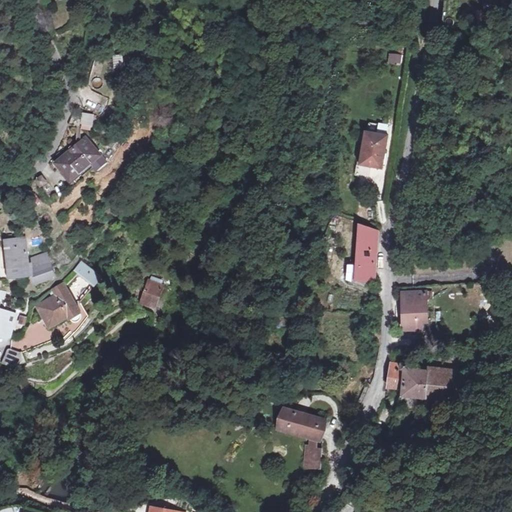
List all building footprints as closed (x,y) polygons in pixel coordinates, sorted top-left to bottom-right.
[(401,65),(402,54),(388,53),(387,64),(401,65)] [(122,54),(112,55),(113,67),(123,66),(122,54)] [(82,112),(79,129),(92,130),(94,113),(82,112)] [(386,135),(364,132),(359,164),(381,167),(386,135)] [(62,172),(71,182),(93,165),(98,173),(108,163),(86,136),(52,163),(59,174),(62,172)] [(245,149),(239,148),(236,168),(242,168),(245,149)] [(62,172),(59,174),(68,184),(71,182),(62,172)] [(116,208),(104,199),(101,211),(110,217),(116,208)] [(357,226),(355,263),(354,276),(362,276),(373,277),(374,259),(376,230),(357,226)] [(54,278),(45,254),(29,260),(24,240),(4,244),(10,281),(32,276),(34,285),(54,278)] [(99,275),(81,262),(72,270),(92,286),(99,275)] [(354,276),(355,263),(348,262),(343,279),(361,282),(362,276),(354,276)] [(156,283),(150,281),(142,303),(156,308),(163,286),(161,286),(162,282),(157,281),(156,283)] [(19,344),(22,352),(60,337),(62,339),(69,333),(73,336),(88,316),(81,303),(76,306),(62,283),(49,293),(51,296),(35,307),(50,330),(19,344)] [(428,291),(405,292),(405,329),(424,328),(424,331),(432,331),(432,322),(429,322),(428,291)] [(0,309),(0,337),(5,339),(7,328),(12,329),(15,313),(0,309)] [(10,350),(4,364),(18,369),(26,364),(22,352),(20,353),(10,350)] [(408,361),(401,360),(400,366),(405,367),(404,386),(403,393),(459,398),(462,367),(428,363),(427,368),(408,366),(408,361)] [(405,367),(400,366),(390,365),(388,374),(387,384),(404,386),(405,367)] [(310,435),(317,438),(320,439),(326,419),(283,406),(277,425),(310,435)] [(316,445),(317,438),(310,435),(309,444),(308,444),(306,453),(304,453),(302,467),(319,468),(322,445),(316,445)] [(345,497),(341,504),(349,507),(352,501),(345,497)]
